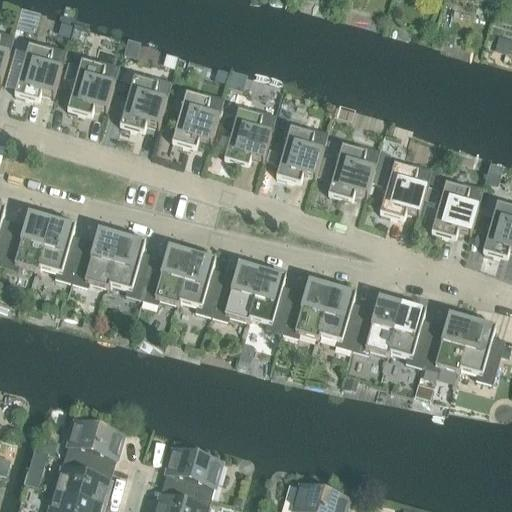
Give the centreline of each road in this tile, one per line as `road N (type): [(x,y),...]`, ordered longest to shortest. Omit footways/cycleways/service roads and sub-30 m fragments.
road 1 (residential): [(381,262),(346,239),(0,131)]
road 2 (residential): [(0,185),(343,270),(381,262)]
road 3 (residential): [(500,299),(381,262)]
